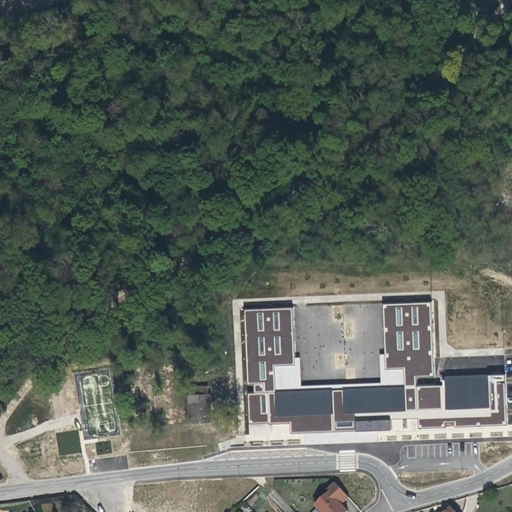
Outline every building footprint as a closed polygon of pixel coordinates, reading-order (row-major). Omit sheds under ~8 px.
[(432,303),(383,304),(384,349),(381,356),(381,369),(387,372),(388,378),(384,385),(393,385),(410,393),(415,383),(415,406),(431,414),(431,418),(432,418),(436,411),(447,410),(460,417),(463,417),(463,423),(470,426),(505,425),(504,374),(445,376),(439,389),(439,387),(416,388),(416,377),(434,377),(432,303)] [(367,385),(300,386),(299,357),(294,357),(293,308),(245,309),(246,384),(254,384),(254,393),(249,393),(249,423),(291,422),(291,433),(391,431),(390,418),(373,418),(373,407),(367,407),(367,385)] [(194,394),(187,394),(188,422),(211,422),(209,385),(194,386),(194,394)] [(417,432),(438,435),(440,421),(419,418),(417,432)] [(343,498),(333,487),(324,493),(325,496),(311,507),(315,511),(341,511),(338,507),(336,504),(343,498)] [(336,504),(338,507),(346,501),(343,498),(336,504)]
